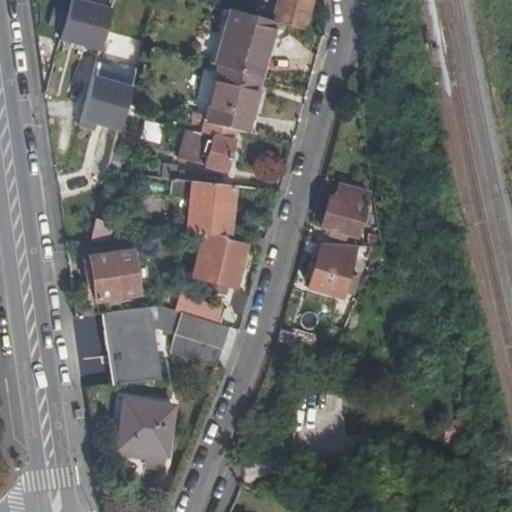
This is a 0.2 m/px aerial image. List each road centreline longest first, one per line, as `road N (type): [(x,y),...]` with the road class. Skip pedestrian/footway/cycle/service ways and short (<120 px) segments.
road 1 (tertiary): [(339,0),(344,29),(248,369),(187,511)]
road 2 (secondary): [(61,511),(3,0)]
road 3 (secondary): [(0,215),(36,480),(48,511)]
